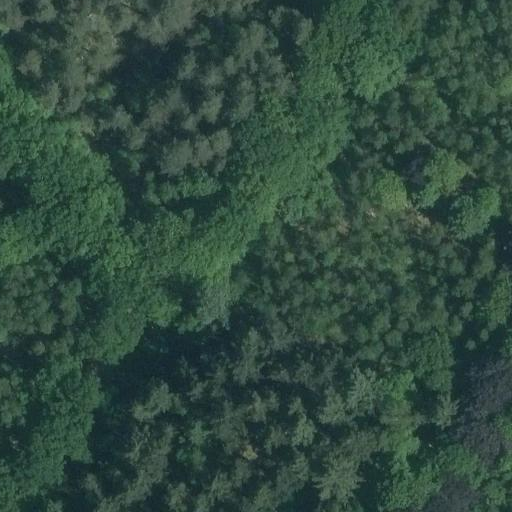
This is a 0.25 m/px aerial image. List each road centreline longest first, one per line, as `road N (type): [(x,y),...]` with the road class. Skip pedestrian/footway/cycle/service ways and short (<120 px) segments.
road 1 (track): [(0,137),(74,238),(117,274),(160,297),(262,320),(387,383),(446,455)]
road 2 (track): [(446,455),(490,287),(492,234),(479,192),(446,154),(417,148),(254,180)]
road 3 (track): [(254,180),(0,496)]
road 4 (track): [(254,180),(399,0)]
